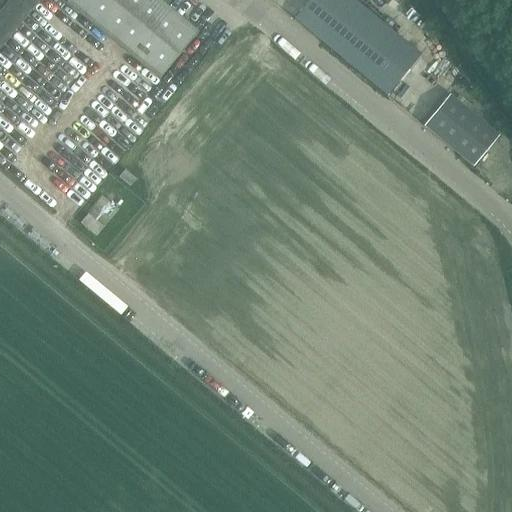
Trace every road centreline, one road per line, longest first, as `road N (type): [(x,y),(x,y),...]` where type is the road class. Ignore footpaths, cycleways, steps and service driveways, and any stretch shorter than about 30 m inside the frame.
road 1 (unclassified): [(0,196),(376,511)]
road 2 (unclassified): [(511,227),(239,0)]
